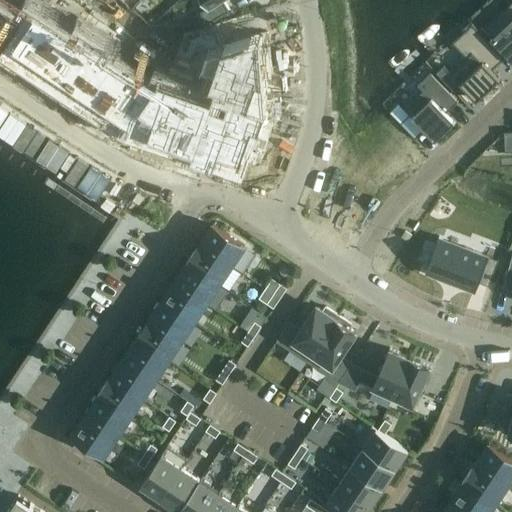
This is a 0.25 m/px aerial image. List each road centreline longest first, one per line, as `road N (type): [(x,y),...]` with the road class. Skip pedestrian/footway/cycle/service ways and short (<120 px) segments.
road 1 (residential): [(124,511),(56,465),(44,447),(44,426),(187,213)]
road 2 (residential): [(347,275),(403,199),(511,96)]
road 3 (residential): [(269,223),(306,145),(314,95),(306,0)]
road 4 (residential): [(187,213),(0,86)]
road 5 (residential): [(407,511),(457,421),(487,343)]
road 6 (residential): [(487,343),(401,313),(347,275)]
